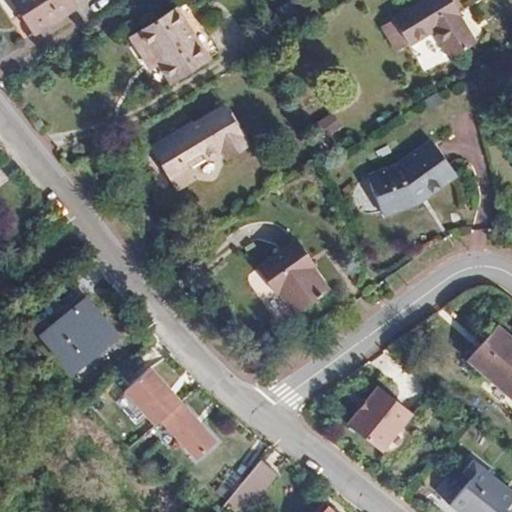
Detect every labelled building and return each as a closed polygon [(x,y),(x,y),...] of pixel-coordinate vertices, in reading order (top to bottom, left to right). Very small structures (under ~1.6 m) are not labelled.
[(71,0),(13,0),(36,33),(75,6),(71,0)] [(450,0),(422,0),(391,19),(407,45),(433,30),(450,58),(474,44),(456,15),(459,13),(450,0)] [(178,7),(135,35),(145,52),(153,47),(174,80),(210,57),(178,7)] [(182,132),(181,130),(150,149),(176,191),(193,181),(187,171),(221,149),(226,158),(246,146),(222,107),(182,132)] [(397,168),(366,180),(381,218),(417,204),(454,177),(431,144),(397,168)] [(298,244),(257,272),(273,296),(278,293),(295,317),(327,294),(303,261),(307,258),(298,244)] [(127,340),(98,307),(53,345),(83,378),(127,340)] [(511,344),(492,328),(473,351),(511,382),(511,344)] [(511,382),(473,351),(465,361),(511,399),(511,382)] [(174,424),(194,405),(162,372),(142,392),(132,381),(112,400),(122,411),(137,396),(169,429),(174,424)] [(359,408),(347,422),(393,461),(413,437),(400,426),(411,412),(378,385),(365,400),(362,397),(356,405),(359,408)] [(231,443),(194,405),(174,424),(211,462),(231,443)] [(511,498),(511,490),(473,460),(462,473),(470,479),(449,504),(458,511),(504,511),(507,508),(506,507),(511,498)] [(251,494),(268,475),(256,464),(239,483),(251,494)] [(261,511),(292,478),(277,465),(268,475),(251,494),(242,504),(250,511),(261,511)]
